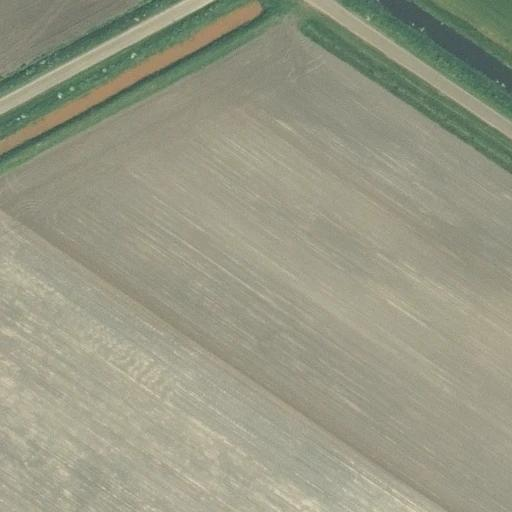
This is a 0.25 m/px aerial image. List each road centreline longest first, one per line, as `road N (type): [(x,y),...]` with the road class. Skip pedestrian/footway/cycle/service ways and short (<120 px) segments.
road 1 (unclassified): [(511,128),(323,0)]
road 2 (unclassified): [(0,105),(196,0)]
